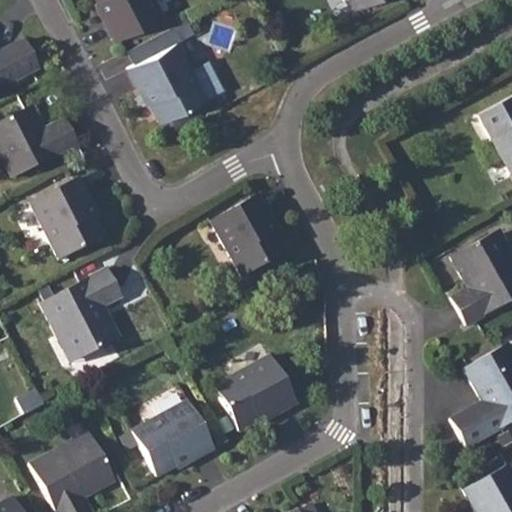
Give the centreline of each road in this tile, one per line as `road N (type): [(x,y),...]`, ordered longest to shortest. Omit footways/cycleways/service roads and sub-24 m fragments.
road 1 (residential): [(284,151),(156,200),(137,180),(43,0)]
road 2 (residential): [(200,511),(344,432),(341,285)]
road 3 (residential): [(411,511),(411,319),(394,299),(341,285)]
road 4 (residential): [(284,151),(309,88),(341,61),(455,0)]
road 5 (residential): [(341,285),(284,151)]
